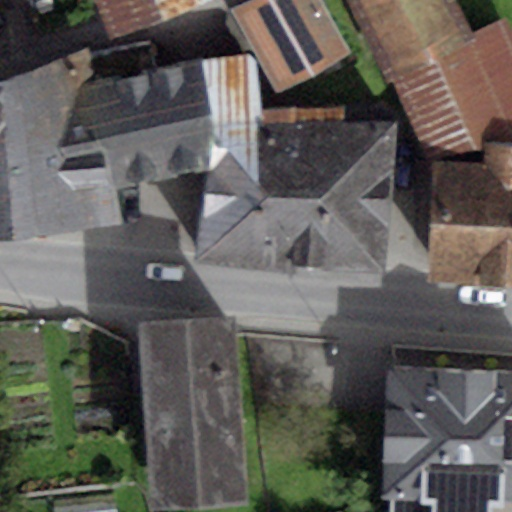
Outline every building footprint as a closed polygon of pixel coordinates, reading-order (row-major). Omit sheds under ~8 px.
[(109,0),(116,17),(173,0),(109,0)] [(312,0),(265,0),(230,18),(272,99),(345,62),(312,0)] [(452,0),(350,0),(389,80),(472,41),(452,0)] [(472,41),(389,80),(424,172),(483,175),(485,146),(511,133),(511,39),(506,25),(472,41)] [(62,55),(0,76),(0,214),(112,204),(109,188),(188,171),(202,56),(85,78),(62,55)] [(390,134),(207,121),(197,260),(380,273),(390,134)] [(511,133),(485,146),(511,147),(511,133)] [(483,175),(424,172),(418,277),(511,282),(511,147),(485,146),(483,175)] [(230,321),(133,327),(143,503),(240,497),(230,321)] [(511,511),(511,387),(381,383),(377,511),(511,511)]
